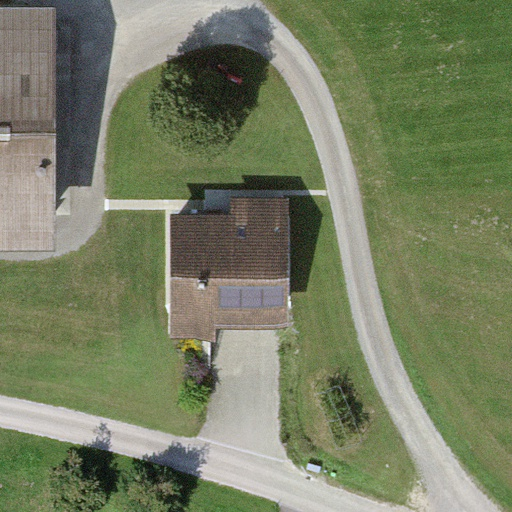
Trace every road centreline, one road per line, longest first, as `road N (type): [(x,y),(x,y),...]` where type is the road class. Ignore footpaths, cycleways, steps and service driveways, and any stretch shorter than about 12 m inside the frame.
road 1 (track): [(472,511),(399,398),(367,308),(325,118),(276,38),(164,0)]
road 2 (track): [(0,412),(203,455),(355,511)]
